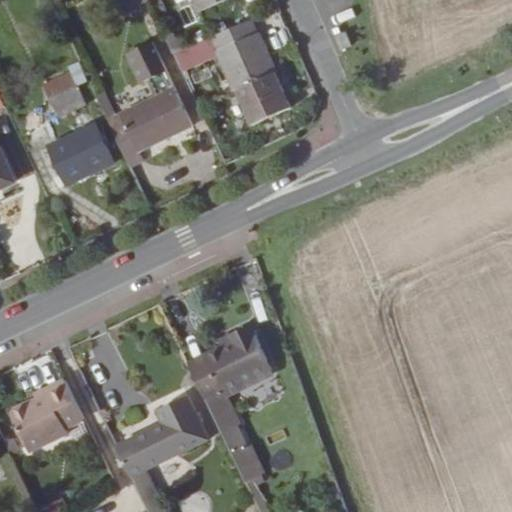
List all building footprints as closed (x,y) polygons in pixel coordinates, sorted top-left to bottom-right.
[(118,0),(124,13),(154,0),(118,0)] [(224,0),(195,0),(200,11),(224,0)] [(244,24),(240,15),(214,26),(218,36),(244,24)] [(277,72),(259,32),(258,33),(252,20),(244,24),(218,36),(213,39),(218,51),(217,52),(234,91),(244,86),(256,81),(277,72)] [(351,45),(345,32),(336,36),(342,49),(351,45)] [(193,126),(175,87),(153,42),(127,53),(142,83),(148,79),(156,96),(108,120),(130,166),(144,159),(140,153),(139,153),(139,152),(193,126)] [(202,67),(195,53),(187,57),(194,71),(202,67)] [(86,104),(77,86),(88,81),(79,61),(46,77),(48,81),(43,83),(59,117),(86,104)] [(259,89),(256,81),(244,86),(248,94),(259,89)] [(114,163),(95,123),(50,145),(55,155),(63,172),(69,185),(114,163)] [(0,188),(1,188),(15,181),(0,147),(0,188)] [(63,172),(55,155),(47,159),(56,176),(63,172)] [(228,396),(274,373),(253,330),(233,340),(222,345),(188,362),(246,482),(262,475),(265,473),(228,396)] [(222,345),(233,340),(231,335),(220,340),(222,345)] [(67,428),(85,420),(65,379),(35,394),(36,397),(10,411),(30,452),(69,433),(67,428)] [(269,387),(251,393),(255,407),(274,402),(269,387)] [(167,511),(146,470),(211,438),(189,395),(156,411),(162,424),(117,446),(149,511),(167,511)] [(274,511),(270,511),(258,485),(266,482),(262,475),(246,482),(259,511),(275,511),(274,511)]
